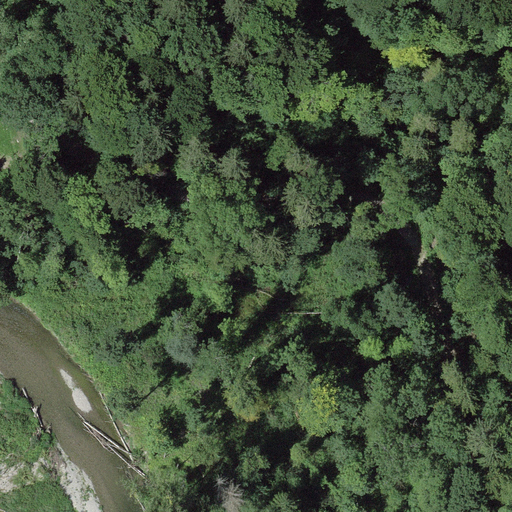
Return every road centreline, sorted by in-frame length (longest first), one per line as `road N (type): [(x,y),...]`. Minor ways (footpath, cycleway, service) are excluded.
road 1 (track): [(0,82),(50,139),(147,189),(233,203),(334,191),(379,203),(415,242),(472,401),(511,437)]
road 2 (track): [(168,0),(229,40),(267,34),(314,0)]
